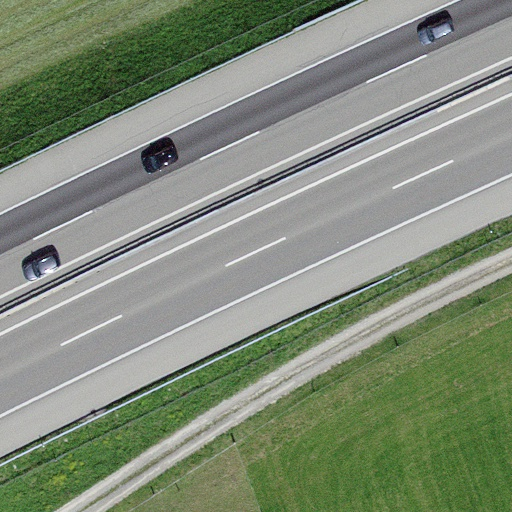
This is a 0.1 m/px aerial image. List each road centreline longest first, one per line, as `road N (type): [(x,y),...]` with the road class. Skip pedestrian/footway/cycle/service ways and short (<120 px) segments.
road 1 (motorway): [(0,374),(511,133)]
road 2 (motorway): [(511,16),(0,255)]
road 3 (track): [(79,511),(246,401),(511,259)]
